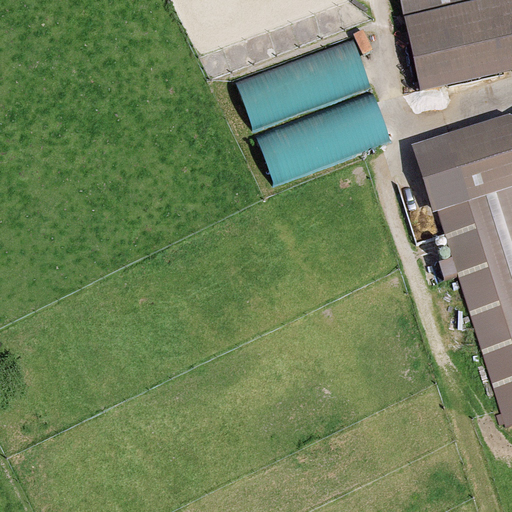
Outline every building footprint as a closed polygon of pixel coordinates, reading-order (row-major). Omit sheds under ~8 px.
[(398,0),(402,15),(470,0),(398,0)] [(511,0),(470,0),(402,15),(415,70),(511,47),(511,0)] [(237,86),(253,129),(371,86),(355,43),(237,86)] [(273,184),(391,143),(372,89),(254,130),(273,184)] [(511,131),(433,156),(434,160),(422,163),(493,385),(489,386),(491,394),(496,392),(497,396),(509,393),(511,400),(511,131)]
